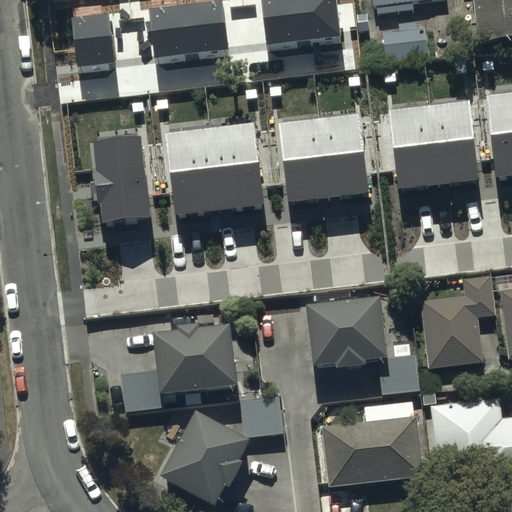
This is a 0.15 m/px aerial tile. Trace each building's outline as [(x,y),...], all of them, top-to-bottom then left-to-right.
[(334,0),(260,0),(267,51),(339,42),(334,0)] [(372,0),(374,10),(377,9),(377,16),(414,13),(413,2),(440,0),(372,0)] [(511,0),(471,0),(477,47),(511,42),(511,0)] [(222,1),(149,9),(155,63),(228,55),(222,1)] [(108,15),(72,19),(79,74),(115,69),(108,15)] [(400,32),(384,34),(387,65),(430,61),(427,29),(417,30),(416,22),(399,24),(400,32)] [(428,70),(386,74),(387,96),(429,94),(428,70)] [(310,82),(274,86),(276,107),(312,104),(310,82)] [(511,92),(488,95),(498,180),(511,177),(511,92)] [(470,100),(391,109),(400,188),(479,179),(470,100)] [(358,114),(280,123),(289,202),(368,193),(358,114)] [(167,134),(177,218),(264,208),(254,123),(167,134)] [(141,136),(92,142),(102,223),(150,217),(141,136)] [(157,241),(138,243),(143,297),(228,289),(223,242),(226,242),(223,213),(199,216),(201,228),(156,233),(157,241)] [(467,300),(424,305),(430,369),(483,364),(479,320),(498,318),(493,275),(464,278),(467,300)] [(511,291),(502,293),(509,362),(511,361),(511,291)] [(382,298),(307,306),(314,368),(335,366),(336,374),(368,370),(367,363),(380,361),(388,360),(382,298)] [(157,371),(121,375),(125,412),(162,408),(160,393),(238,385),(231,323),(153,332),(157,371)] [(388,360),(380,361),(383,396),(421,393),(417,358),(388,360)] [(244,436),(195,410),(159,475),(214,505),(249,437),(283,433),(279,397),(240,402),(244,436)] [(499,397),(431,405),(439,473),(485,467),(488,486),(511,482),(511,417),(502,419),(499,397)] [(420,482),(413,419),(323,429),(330,492),(420,482)]
